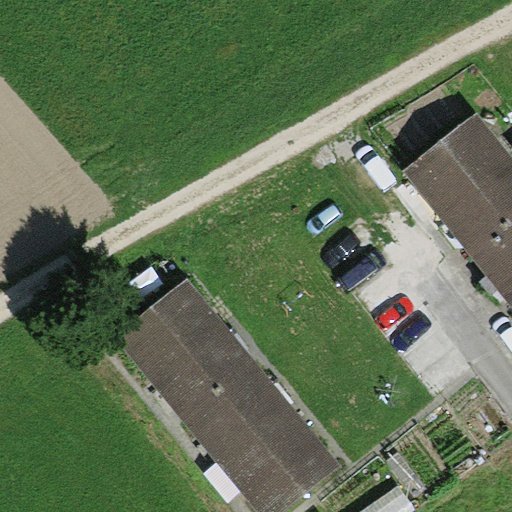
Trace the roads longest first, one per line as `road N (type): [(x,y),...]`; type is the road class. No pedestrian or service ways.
road 1 (track): [(0,304),(511,16)]
road 2 (residential): [(511,398),(418,275)]
